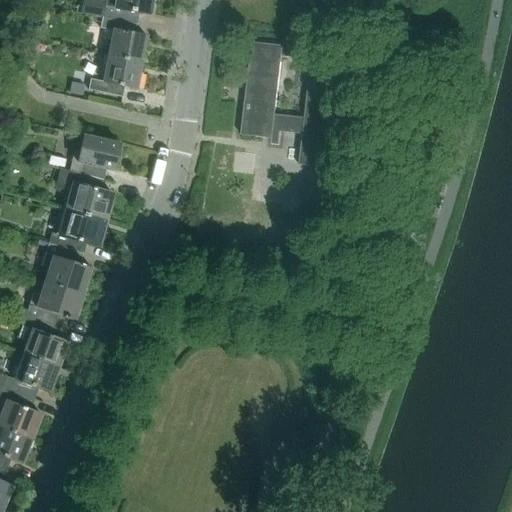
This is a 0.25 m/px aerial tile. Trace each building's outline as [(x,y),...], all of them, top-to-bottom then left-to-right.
[(150,15),(152,0),(115,0),(114,9),(83,3),(81,14),(101,18),(137,24),(139,14),(150,15)] [(137,24),(101,18),(99,28),(112,31),(107,57),(141,64),(146,37),(135,36),(137,24)] [(251,43),(240,135),(271,139),(272,131),(302,134),(298,165),(329,169),(343,53),(251,43)] [(136,89),(141,64),(107,57),(103,83),(89,80),(87,91),(122,98),(124,87),(136,89)] [(71,83),(69,93),(82,96),(84,86),(71,83)] [(119,144),(83,136),(79,152),(74,150),(69,170),(103,179),(105,169),(112,171),(119,144)] [(51,155),(48,164),(62,168),(63,168),(66,159),(51,155)] [(71,190),(66,210),(104,220),(112,194),(100,190),(103,179),(69,170),(63,168),(62,168),(57,186),(71,190)] [(293,204),(292,215),(307,217),(308,206),(293,204)] [(86,244),(97,247),(104,220),(66,210),(59,235),(54,234),(48,241),(84,252),(86,244)] [(81,259),(84,252),(48,241),(41,264),(47,266),(43,278),(64,282),(85,290),(92,264),(81,259)] [(33,292),(25,314),(59,326),(63,317),(74,320),(85,290),(64,282),(43,278),(39,293),(33,292)] [(23,321),(26,310),(19,308),(15,319),(23,321)] [(56,338),(59,326),(25,314),(23,327),(33,331),(24,356),(58,368),(67,343),(56,338)] [(49,392),(58,368),(24,356),(16,380),(9,377),(5,388),(33,399),(38,387),(49,392)] [(7,402),(0,419),(0,427),(31,440),(41,415),(29,410),(33,399),(5,388),(1,399),(7,402)] [(21,464),(31,440),(0,427),(0,468),(5,471),(10,459),(21,464)] [(0,511),(12,487),(0,482),(5,471),(0,468),(0,511)]
